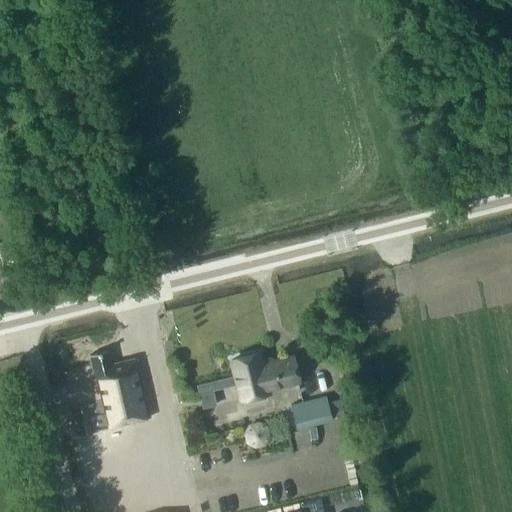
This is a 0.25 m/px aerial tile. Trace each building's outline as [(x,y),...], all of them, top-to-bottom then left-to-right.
[(10,240),(0,242),(0,257),(13,254),(10,240)] [(136,358),(111,363),(108,350),(90,354),(95,378),(91,379),(96,403),(90,404),(90,403),(70,408),(76,434),(149,417),(136,358)] [(229,362),(238,400),(266,394),(265,391),(296,383),(291,359),(259,366),(257,355),(229,362)] [(296,427),(343,415),(339,399),(327,402),(326,396),(290,405),(296,427)] [(251,421),(252,445),(269,445),(269,420),(251,421)] [(340,460),(310,468),(316,490),(346,482),(340,460)] [(256,509),(256,511),(307,511),(304,499),(256,509)]
